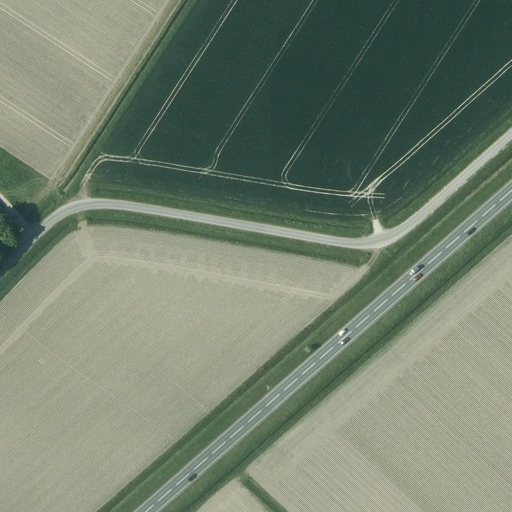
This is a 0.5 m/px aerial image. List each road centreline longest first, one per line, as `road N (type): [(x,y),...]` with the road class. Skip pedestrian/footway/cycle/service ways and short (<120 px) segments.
road 1 (unclassified): [(0,274),(57,214),(103,207),(360,247),(390,233),(511,127)]
road 2 (trunk): [(145,511),(511,190)]
